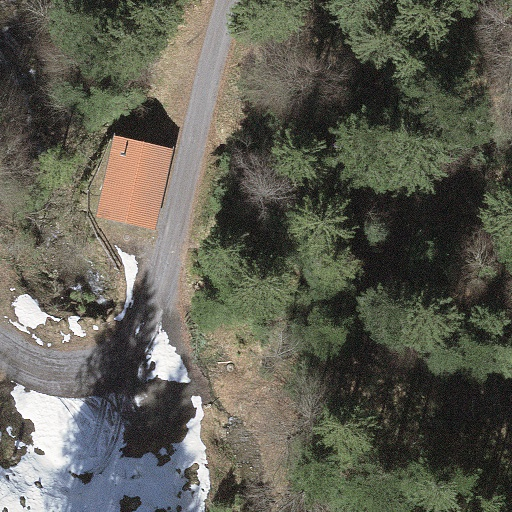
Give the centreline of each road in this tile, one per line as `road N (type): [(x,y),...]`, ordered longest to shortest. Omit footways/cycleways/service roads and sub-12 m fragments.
road 1 (track): [(0,341),(49,380),(93,380),(126,355),(153,310),(169,246)]
road 2 (track): [(169,246),(230,0)]
